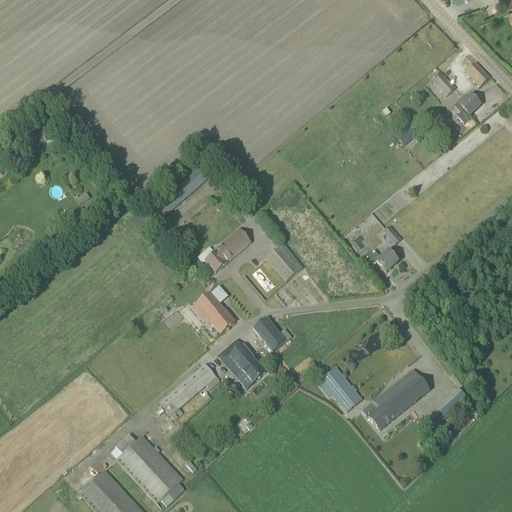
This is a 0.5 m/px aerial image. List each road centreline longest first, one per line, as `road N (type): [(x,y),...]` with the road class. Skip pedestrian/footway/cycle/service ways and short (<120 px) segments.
road 1 (unclassified): [(267,313),(385,301),(511,189)]
road 2 (unclassified): [(174,0),(0,133)]
road 3 (tertiary): [(511,88),(425,0)]
